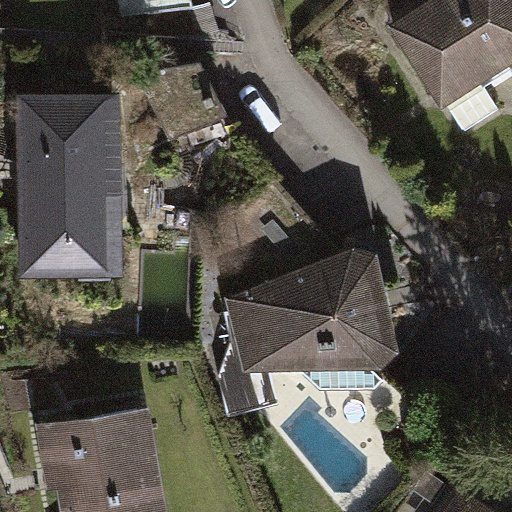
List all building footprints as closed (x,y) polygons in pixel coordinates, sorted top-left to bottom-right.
[(123,0),(125,12),(197,3),(196,0),(123,0)] [(511,58),(511,0),(377,0),(369,5),(433,107),(511,58)] [(225,109),(197,58),(156,67),(158,71),(140,77),(144,90),(170,137),(225,109)] [(15,87),(17,270),(122,268),(116,86),(15,87)] [(223,295),(231,384),(389,375),(389,221),(223,295)] [(162,511),(143,400),(36,419),(46,487),(55,487),(59,511),(162,511)] [(497,511),(450,479),(426,511),(497,511)]
